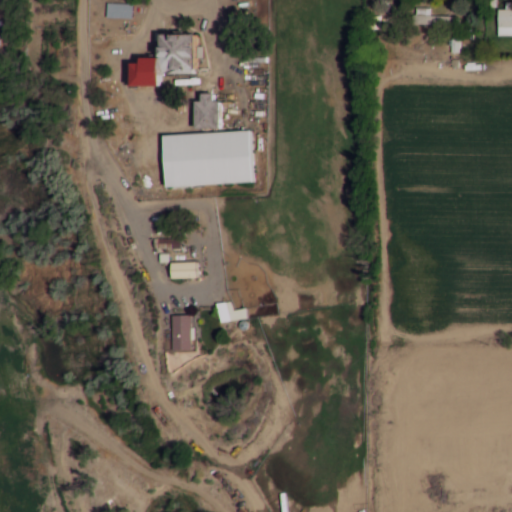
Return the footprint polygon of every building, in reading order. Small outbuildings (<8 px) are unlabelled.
[(104,0),(131,1),(130,17),(104,17),(104,0)] [(511,36),(511,6),(496,7),(496,37),(511,36)] [(429,8),(412,7),(412,25),(448,26),(449,16),(429,15),(429,8)] [(156,34),(188,34),(188,71),(156,71),(156,34)] [(123,84),(123,60),(150,60),(150,84),(123,84)] [(187,124),(187,100),(213,100),(213,124),(187,124)] [(156,134),(243,128),(247,182),(159,188),(156,134)] [(152,250),(175,250),(175,237),(152,237),(152,250)] [(193,262),(167,262),(167,278),(193,278),(193,262)] [(221,302),(223,321),(246,318),(245,309),(231,310),(230,301),(221,302)] [(189,315),(171,315),(171,349),(189,349),(189,315)]
